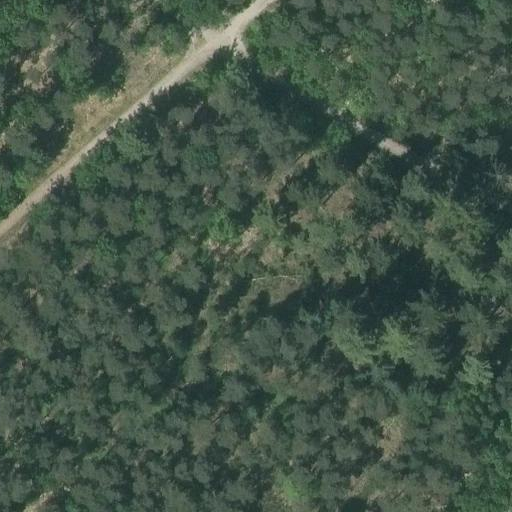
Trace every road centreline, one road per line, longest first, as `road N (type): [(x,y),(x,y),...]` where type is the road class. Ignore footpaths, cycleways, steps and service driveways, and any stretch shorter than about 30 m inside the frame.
road 1 (track): [(212,43),(426,172),(511,209)]
road 2 (track): [(0,235),(212,43)]
